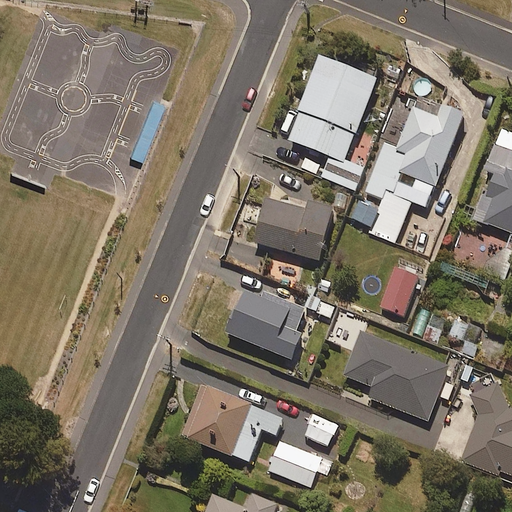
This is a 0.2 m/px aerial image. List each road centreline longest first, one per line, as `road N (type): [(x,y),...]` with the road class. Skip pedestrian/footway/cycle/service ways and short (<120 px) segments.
road 1 (residential): [(69,511),(246,69),(262,0)]
road 2 (residential): [(387,0),(511,50)]
